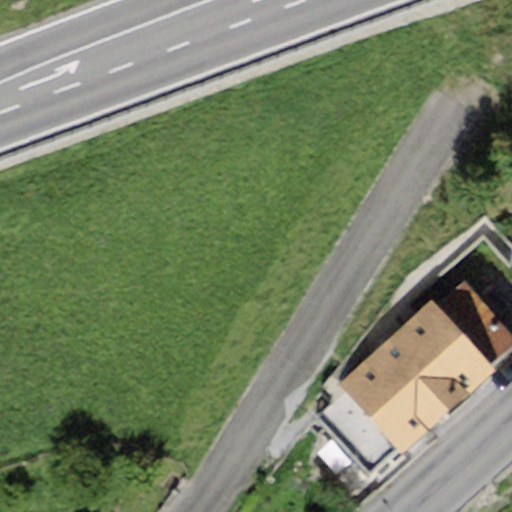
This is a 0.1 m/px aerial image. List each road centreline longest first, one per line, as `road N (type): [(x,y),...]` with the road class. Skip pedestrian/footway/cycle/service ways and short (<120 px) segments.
road 1 (residential): [(483,81),(339,278),(201,511)]
road 2 (primary): [(253,0),(0,95)]
road 3 (tertiary): [(404,511),(511,417)]
